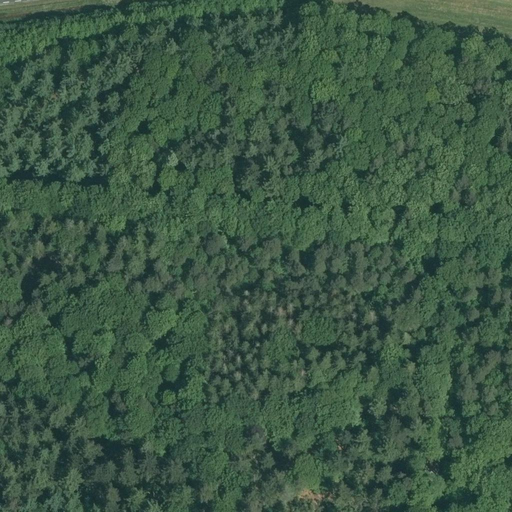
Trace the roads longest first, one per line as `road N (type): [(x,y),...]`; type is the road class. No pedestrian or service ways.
road 1 (unclassified): [(511,254),(0,218)]
road 2 (track): [(437,249),(425,511)]
road 3 (track): [(280,239),(308,11)]
